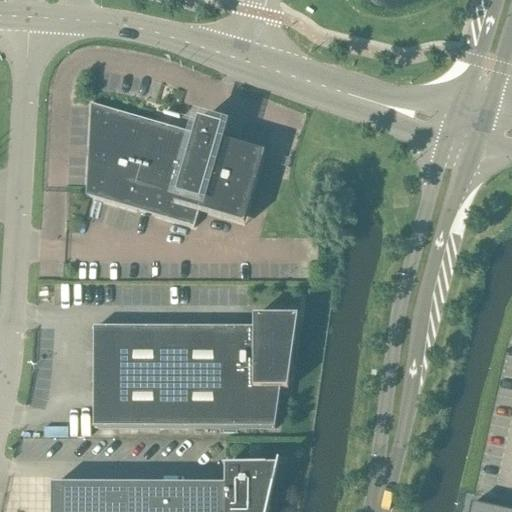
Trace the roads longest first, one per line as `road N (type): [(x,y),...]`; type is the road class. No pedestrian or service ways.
road 1 (unclassified): [(24,16),(1,384)]
road 2 (tertiary): [(447,141),(400,310),(382,486)]
road 3 (tertiary): [(382,486),(480,149)]
road 4 (tertiary): [(24,16),(168,36),(243,62)]
road 5 (tertiary): [(243,62),(368,98)]
